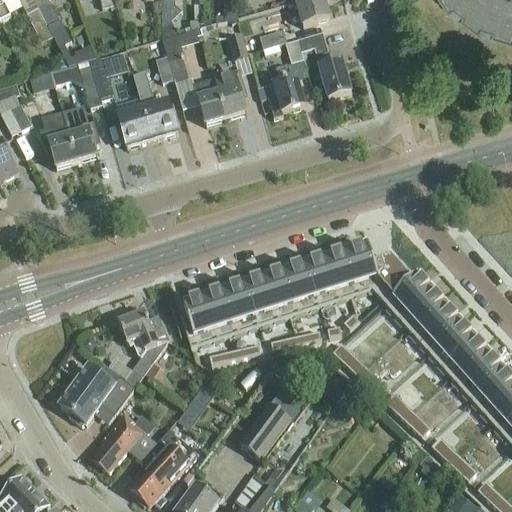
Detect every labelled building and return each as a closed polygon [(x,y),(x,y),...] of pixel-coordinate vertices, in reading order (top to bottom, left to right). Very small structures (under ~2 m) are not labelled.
[(17,0),(0,0),(0,25),(11,20),(5,9),(18,2),(17,0)] [(98,0),(102,13),(115,10),(112,0),(98,0)] [(174,10),(174,0),(160,0),(162,46),(177,41),(172,27),(174,10)] [(236,0),(223,0),(224,22),(237,22),(236,0)] [(287,8),(287,9),(318,0),(293,0),(295,5),(287,8)] [(322,0),(318,0),(287,9),(287,11),(296,8),(303,32),(330,24),(322,0)] [(511,0),(446,0),(451,6),(452,6),(450,3),(454,0),(464,8),(461,12),(481,27),(482,26),(479,24),(482,20),(494,24),(493,28),(511,34),(511,0)] [(50,8),(39,14),(53,43),(54,45),(59,54),(71,48),(66,39),(50,8)] [(39,14),(27,20),(42,49),(53,43),(39,14)] [(236,27),(225,30),(230,44),(240,40),(236,27)] [(285,49),(287,49),(283,36),(259,43),(263,56),(285,49)] [(298,46),(302,58),(314,54),(319,72),(328,106),(351,99),(342,66),(331,69),(323,39),(298,46)] [(228,44),(234,66),(247,62),(240,40),(230,44),(228,44)] [(301,58),(302,58),(298,46),(287,49),(285,49),(291,69),(303,66),(301,58)] [(126,55),(102,61),(106,78),(130,71),(126,55)] [(174,87),(175,90),(189,86),(182,63),(168,67),(174,87)] [(101,64),(89,67),(91,74),(95,87),(101,107),(112,104),(108,89),(101,64)] [(163,90),(174,87),(168,67),(167,64),(156,67),(163,90)] [(268,104),(274,124),(283,122),(282,119),(305,112),(296,83),(292,84),(287,70),(276,73),(280,88),(273,90),(276,102),(268,104)] [(91,74),(79,77),(83,91),(84,94),(90,114),(102,111),(101,107),(95,87),(91,74)] [(239,77),(215,84),(217,89),(214,90),(215,95),(219,94),(220,97),(219,98),(226,125),(247,119),(239,92),(243,91),(239,77)] [(217,89),(215,84),(198,89),(195,95),(205,131),(226,125),(219,98),(220,97),(219,94),(215,95),(214,90),(217,89)] [(16,90),(0,94),(0,106),(19,101),(16,90)] [(143,116),(140,106),(130,108),(133,118),(117,123),(126,154),(152,146),(143,116)] [(143,116),(152,146),(177,139),(168,108),(143,116)] [(10,116),(21,137),(31,131),(20,110),(10,116)] [(84,111),(62,117),(66,133),(76,168),(97,162),(94,152),(100,150),(91,119),(87,120),(84,111)] [(45,135),(39,137),(41,144),(49,170),(54,168),(56,174),(76,168),(66,133),(62,117),(41,123),(45,135)] [(0,187),(18,178),(2,147),(0,148),(0,187)] [(326,264),(306,271),(320,313),(372,296),(382,293),(374,269),(368,251),(347,258),(342,254),(328,259),(326,264)] [(382,293),(372,296),(382,307),(385,311),(412,287),(391,264),(374,269),(382,293)] [(265,284),(245,290),(259,333),(320,313),(306,271),(286,277),(281,274),(267,278),(265,284)] [(412,287),(385,311),(429,359),(462,330),(448,314),(449,308),(439,297),(433,298),(418,281),(412,287)] [(204,304),(183,310),(189,328),(193,342),(188,344),(187,344),(191,355),(259,333),(245,290),(225,297),(220,293),(206,298),(204,304)] [(125,386),(135,393),(168,347),(158,321),(148,326),(145,318),(118,328),(127,349),(128,349),(130,353),(133,351),(138,362),(140,364),(125,386)] [(353,321),(344,330),(349,336),(359,328),(353,321)] [(462,330),(429,359),(471,407),(504,377),(490,362),(492,356),(482,345),(476,345),(462,330)] [(339,333),(327,336),(329,345),(341,342),(339,333)] [(319,337),(307,340),(309,349),(321,346),(319,337)] [(307,340),(295,343),(297,352),(309,349),(307,340)] [(80,352),(91,359),(99,349),(88,341),(80,352)] [(295,343),(283,346),(285,354),(297,352),(295,343)] [(283,346),(270,349),(272,357),(285,354),(283,346)] [(342,350),(333,359),(339,365),(348,356),(342,350)] [(258,351),(246,354),(248,363),(260,360),(258,351)] [(246,354),(233,357),(235,366),(248,363),(246,354)] [(348,356),(339,365),(345,371),(354,361),(348,356)] [(233,357),(221,360),(223,368),(235,366),(233,357)] [(221,360),(209,362),(211,371),(223,368),(221,360)] [(354,361),(345,371),(351,377),(360,367),(354,361)] [(360,367),(351,377),(357,382),(366,373),(360,367)] [(366,373),(357,382),(363,388),(372,379),(366,373)] [(69,401),(61,413),(72,421),(70,424),(83,433),(85,430),(86,431),(101,411),(115,422),(135,393),(125,386),(119,382),(112,391),(89,374),(79,387),(76,385),(66,398),(69,401)] [(511,385),(504,377),(471,407),(511,452),(511,385)] [(372,379),(363,388),(369,394),(378,385),(372,379)] [(318,400),(334,412),(349,392),(333,380),(318,400)] [(378,385),(369,394),(375,400),(384,390),(378,385)] [(394,400),(385,409),(391,415),(400,405),(394,400)] [(189,410),(198,416),(204,408),(196,401),(189,410)] [(400,405),(391,415),(397,420),(406,411),(400,405)] [(240,451),(260,466),(290,426),(269,411),(240,451)] [(406,411),(397,420),(403,426),(412,417),(406,411)] [(412,417),(403,426),(409,432),(418,423),(412,417)] [(127,457),(142,469),(158,450),(147,441),(148,440),(124,420),(101,448),(105,451),(92,466),(108,480),(127,457)] [(418,423),(409,432),(415,438),(424,429),(418,423)] [(424,429),(415,438),(422,444),(430,434),(424,429)] [(158,450),(142,469),(150,475),(131,497),(136,502),(134,503),(143,511),(144,511),(146,511),(147,511),(149,511),(170,488),(162,481),(186,454),(177,447),(169,439),(158,450)] [(440,444),(431,453),(437,459),(446,450),(440,444)] [(446,450),(437,459),(443,465),(452,455),(446,450)] [(452,455),(443,465),(450,470),(458,461),(452,455)] [(458,461),(450,470),(456,476),(464,467),(458,461)] [(464,467),(456,476),(462,482),(471,473),(464,467)] [(471,473),(462,482),(468,488),(477,479),(471,473)] [(0,511),(18,511),(35,497),(30,492),(31,489),(27,485),(23,485),(21,483),(0,503),(0,511)] [(247,511),(263,511),(278,491),(270,484),(247,511)] [(486,488),(477,497),(483,503),(492,494),(486,488)] [(181,511),(216,511),(224,502),(211,492),(205,499),(196,493),(181,511)] [(492,494),(483,503),(490,509),(498,499),(492,494)] [(18,511),(48,511),(49,511),(47,510),(47,506),(43,502),(40,502),(35,497),(18,511)] [(300,506),(303,509),(307,511),(315,511),(319,506),(307,497),(300,506)] [(498,499),(490,509),(493,511),(497,511),(504,505),(498,499)] [(474,511),(458,500),(449,511),(474,511)] [(346,511),(333,502),(326,511),(346,511)]
